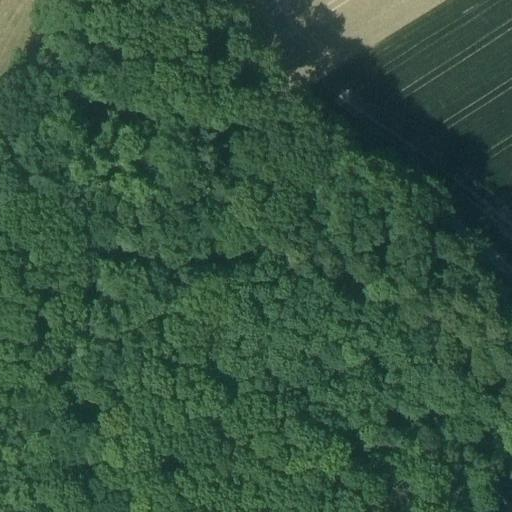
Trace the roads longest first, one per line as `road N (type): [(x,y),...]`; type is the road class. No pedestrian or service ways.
road 1 (track): [(511,274),(340,138)]
road 2 (track): [(205,0),(248,66),(340,138)]
